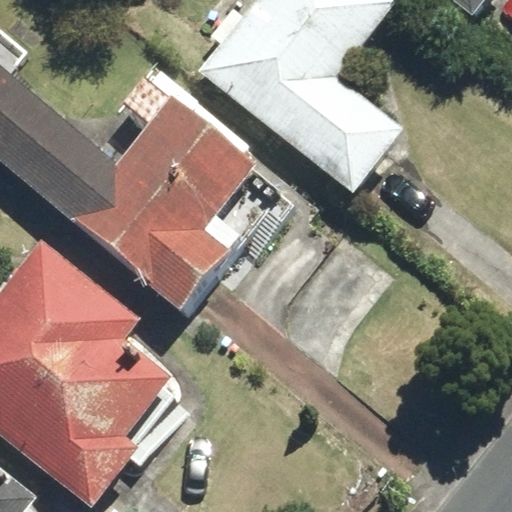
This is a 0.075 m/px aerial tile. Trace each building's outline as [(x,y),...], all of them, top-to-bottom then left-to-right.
[(219,57),(194,86),(346,219),(400,157),(334,99),(392,32),(355,0),(269,0),(244,29),(230,17),(206,45),(219,57)] [(423,0),(468,38),(500,0),(423,0)] [(259,158),(147,69),(104,120),(141,152),(115,183),(0,85),(0,179),(57,224),(48,234),(150,314),(170,288),(200,312),(268,227),(280,236),(294,219),(243,178),(259,158)] [(143,346),(35,259),(0,303),(0,455),(70,511),(105,511),(132,479),(120,470),(174,404),(127,366),(143,346)] [(0,511),(17,511),(0,497),(0,511)]
